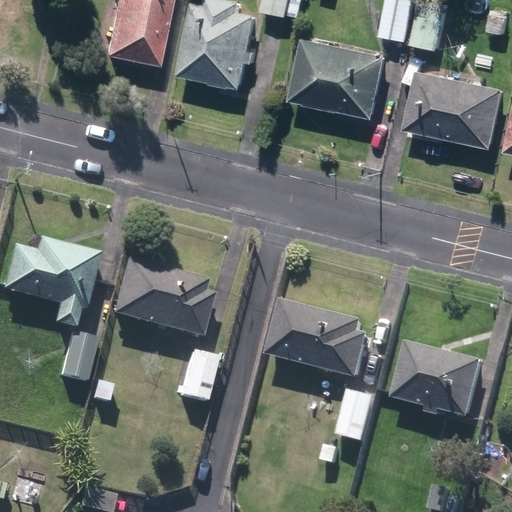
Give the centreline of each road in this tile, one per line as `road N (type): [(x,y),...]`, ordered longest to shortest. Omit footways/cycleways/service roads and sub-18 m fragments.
road 1 (residential): [(284,202),(205,511)]
road 2 (residential): [(0,125),(284,202)]
road 3 (residential): [(284,202),(511,257)]
